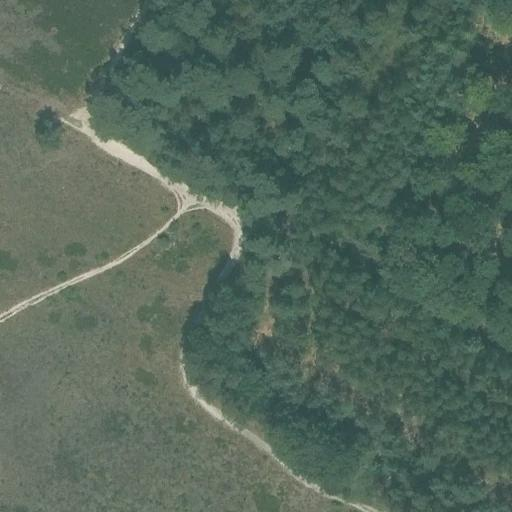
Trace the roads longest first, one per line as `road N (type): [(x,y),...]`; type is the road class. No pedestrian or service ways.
road 1 (track): [(193,197),(65,122),(144,0)]
road 2 (track): [(504,353),(308,234),(249,222)]
